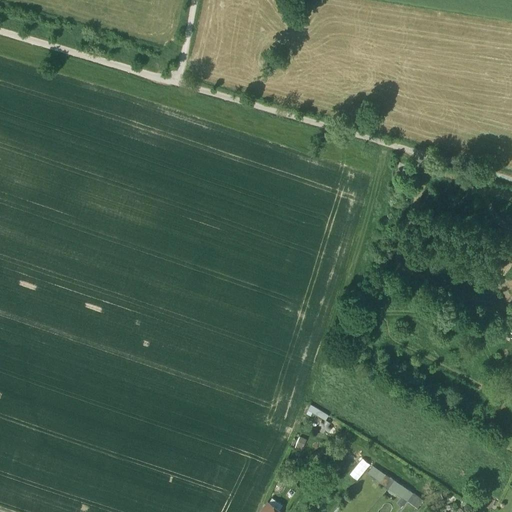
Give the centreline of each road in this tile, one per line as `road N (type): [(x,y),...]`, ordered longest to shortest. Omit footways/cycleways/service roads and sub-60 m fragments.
road 1 (track): [(175,84),(511,182)]
road 2 (track): [(0,32),(175,84)]
